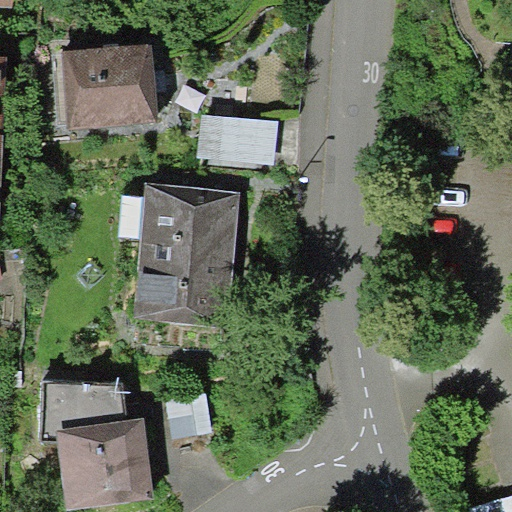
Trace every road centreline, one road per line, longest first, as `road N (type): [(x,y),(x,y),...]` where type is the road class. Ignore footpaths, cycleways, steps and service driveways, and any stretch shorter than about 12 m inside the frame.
road 1 (residential): [(344,0),(336,277),(359,408)]
road 2 (residential): [(359,408),(221,511)]
